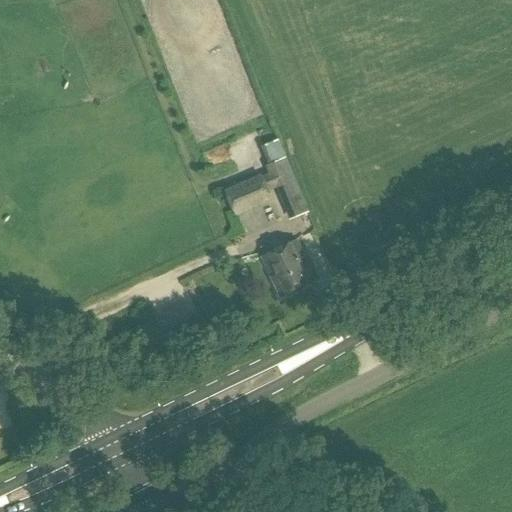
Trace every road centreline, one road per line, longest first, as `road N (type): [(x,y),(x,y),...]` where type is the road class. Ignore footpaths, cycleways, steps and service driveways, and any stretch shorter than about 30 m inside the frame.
road 1 (primary): [(121,447),(511,257)]
road 2 (unclassified): [(226,475),(304,412),(511,308)]
road 3 (unclassified): [(121,447),(70,399),(0,364)]
road 4 (primary): [(0,503),(121,447)]
